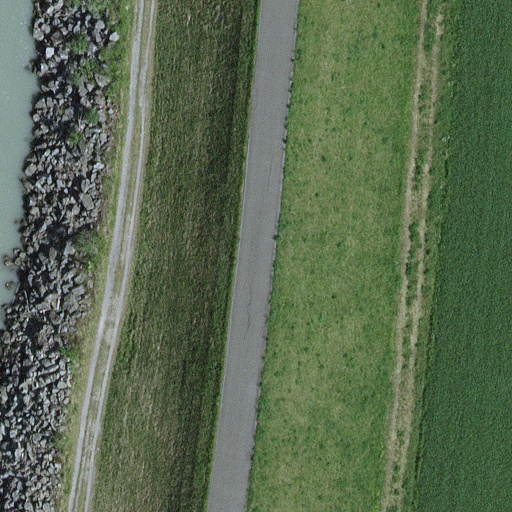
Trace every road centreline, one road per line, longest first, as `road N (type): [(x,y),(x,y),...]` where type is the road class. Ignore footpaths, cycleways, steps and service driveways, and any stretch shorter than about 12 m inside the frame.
road 1 (track): [(82,511),(139,0)]
road 2 (track): [(435,0),(419,511)]
